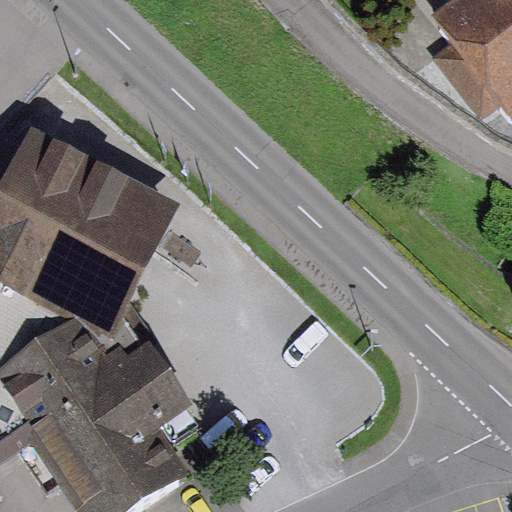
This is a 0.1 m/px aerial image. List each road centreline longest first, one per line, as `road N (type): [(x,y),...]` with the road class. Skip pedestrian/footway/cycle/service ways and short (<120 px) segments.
road 1 (tertiary): [(511,409),(81,0)]
road 2 (residential): [(288,0),(372,79),(511,169)]
road 3 (residential): [(511,441),(329,511)]
